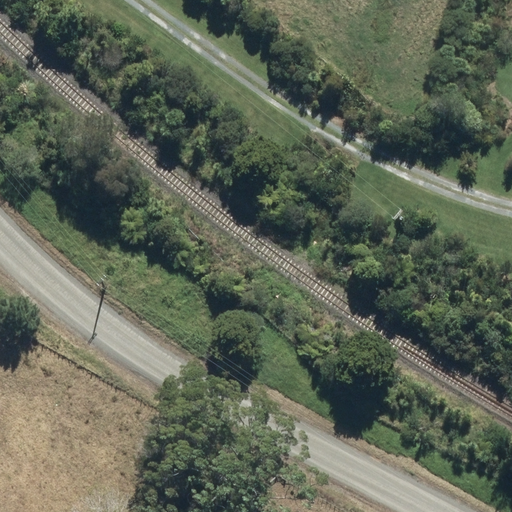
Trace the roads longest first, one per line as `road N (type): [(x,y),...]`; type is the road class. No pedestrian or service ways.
road 1 (unclassified): [(0,242),(61,301),(196,390),(430,511)]
road 2 (unknown): [(138,0),(298,112),(419,180),(511,210)]
